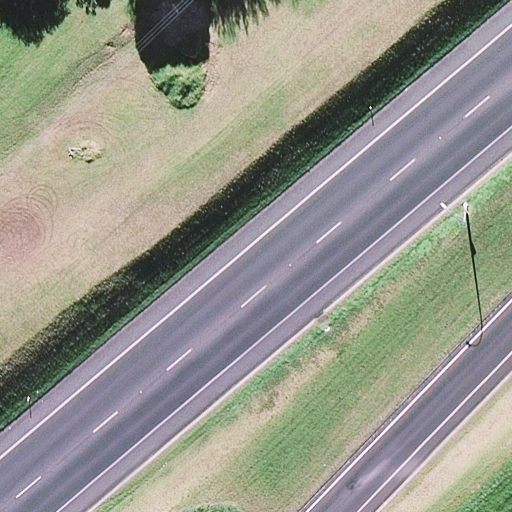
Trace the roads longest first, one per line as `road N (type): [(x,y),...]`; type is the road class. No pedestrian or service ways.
road 1 (trunk): [(511,88),(10,511)]
road 2 (trunk): [(511,315),(326,511)]
